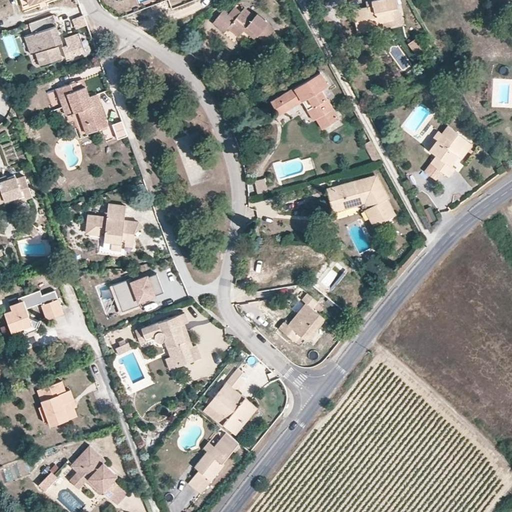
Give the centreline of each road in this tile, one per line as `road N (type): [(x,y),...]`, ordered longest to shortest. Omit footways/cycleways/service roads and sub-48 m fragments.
road 1 (residential): [(88,0),(186,73),(222,128),(238,180),(230,321),(320,396)]
road 2 (residential): [(511,188),(437,250),(320,396)]
road 3 (residential): [(320,396),(230,511)]
